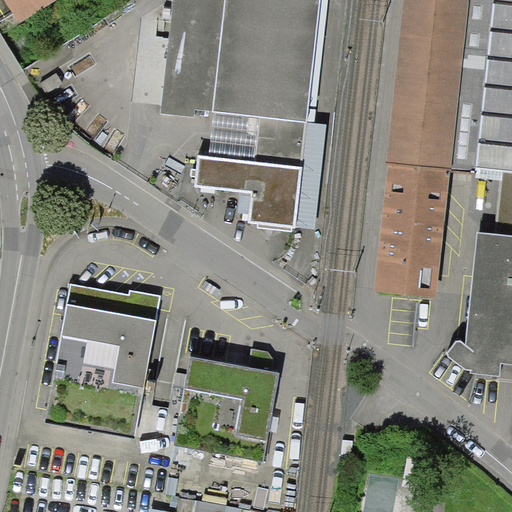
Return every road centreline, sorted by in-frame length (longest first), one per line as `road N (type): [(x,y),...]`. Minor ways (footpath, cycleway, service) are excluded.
road 1 (residential): [(19,154),(90,173),(311,323)]
road 2 (residential): [(393,0),(355,333)]
road 3 (secondary): [(19,154),(21,257),(0,375)]
road 4 (residential): [(355,333),(511,459)]
